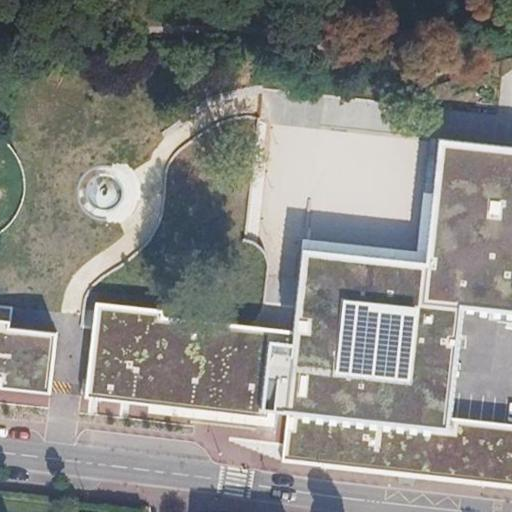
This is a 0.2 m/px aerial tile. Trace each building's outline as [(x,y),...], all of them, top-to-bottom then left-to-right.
[(39,92),(18,284),(86,291),(94,218),(130,222),(127,246),(170,251),(184,124),(114,116),(116,101),(39,92)] [(473,135),(486,137),(489,118),(476,116),(473,135)] [(298,246),(277,406),(511,435),(511,148),(437,138),(421,263),(298,246)] [(106,297),(140,299),(142,266),(108,264),(106,297)] [(60,395),(59,408),(81,409),(81,396),(60,395)]
